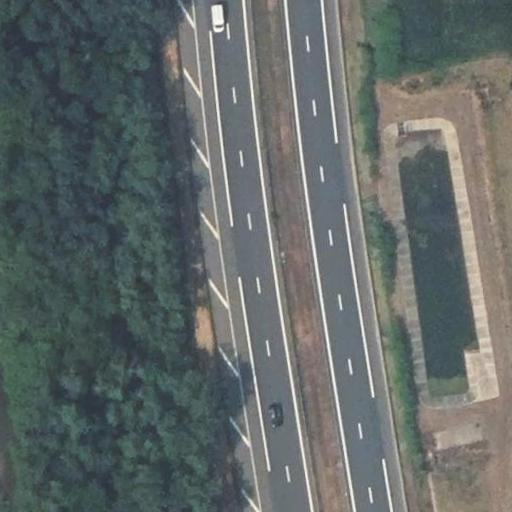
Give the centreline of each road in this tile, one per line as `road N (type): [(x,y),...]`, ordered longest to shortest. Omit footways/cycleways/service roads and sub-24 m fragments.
road 1 (motorway): [(373,511),(323,186),(305,0)]
road 2 (motorway): [(224,0),(241,176),(292,511)]
road 3 (track): [(142,0),(208,511)]
